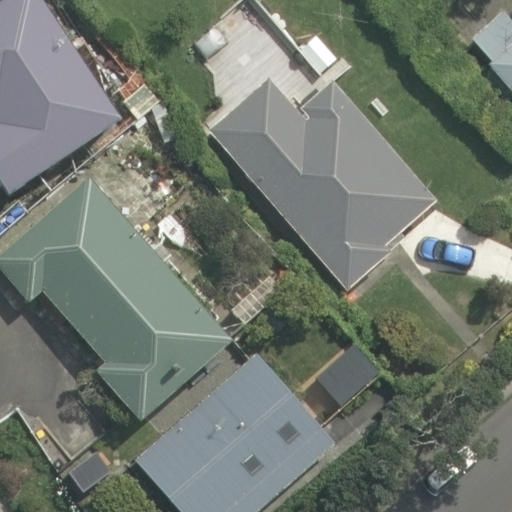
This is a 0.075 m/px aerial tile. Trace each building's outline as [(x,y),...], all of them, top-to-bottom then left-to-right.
[(120,122),(46,0),(0,0),(0,176),(8,190),(120,122)] [(511,0),(492,0),(462,26),(511,84),(511,0)] [(267,68),(204,124),(345,285),(405,232),(395,222),(430,191),(328,75),(297,102),(267,68)] [(42,296),(94,359),(75,375),(117,426),(164,387),(232,331),(97,168),(35,218),(0,247),(0,275),(27,308),(42,296)] [(309,424),(349,388),(289,321),(134,459),(181,511),(253,511),(329,445),(309,424)]
